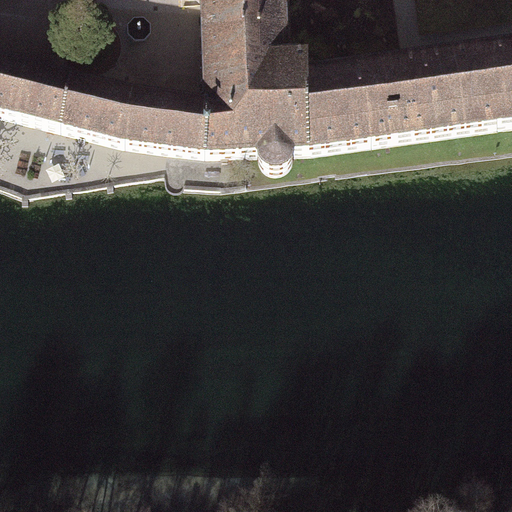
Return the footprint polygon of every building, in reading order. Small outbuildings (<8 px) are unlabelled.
[(207,109),(207,161),(247,160),(259,160),(259,164),(261,169),(265,174),(270,177),(275,178),(279,178),(283,177),(288,174),(292,169),(294,162),(294,159),(311,158),(308,76),(307,60),(287,61),(286,12),(285,0),(203,0),(207,85),(207,109)] [(511,48),(479,53),(489,134),(511,130),(511,48)] [(311,158),(489,134),(479,53),(308,76),(311,158)] [(0,119),(61,135),(74,84),(59,81),(60,79),(46,75),(45,77),(13,69),(0,66),(0,119)] [(74,84),(61,135),(125,151),(207,161),(207,109),(134,99),(74,84)]
